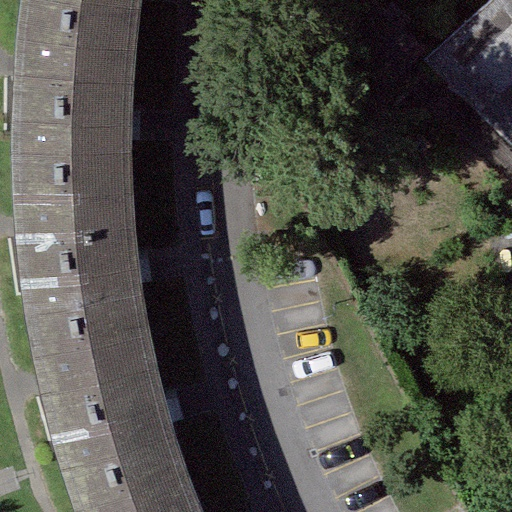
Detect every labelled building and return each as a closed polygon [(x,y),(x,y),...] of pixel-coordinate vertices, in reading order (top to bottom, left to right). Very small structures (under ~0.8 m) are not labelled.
[(14,55),(131,61),(138,0),(16,0),(15,7),(14,55)] [(430,41),(383,0),(357,0),(335,26),(397,79),(430,41)] [(511,0),(481,0),(424,52),(511,133),(511,0)] [(131,61),(14,55),(14,65),(11,144),(16,190),(135,179),(131,61)] [(135,179),(16,190),(19,225),(24,280),(37,337),(150,314),(135,179)] [(150,314),(37,337),(46,381),(52,407),(82,500),(191,458),(150,314)] [(214,511),(191,458),(82,500),(85,511),(214,511)]
